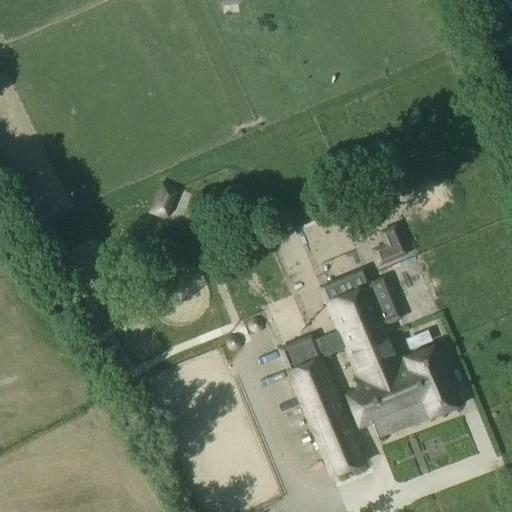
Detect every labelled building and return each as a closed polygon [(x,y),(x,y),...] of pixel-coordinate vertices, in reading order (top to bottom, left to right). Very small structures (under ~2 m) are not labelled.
[(161,181),(151,211),(169,217),(179,187),(161,181)] [(385,233),(388,243),(374,248),(379,265),(407,256),(399,229),(385,233)] [(357,389),(356,390),(343,394),(358,429),(369,425),(370,425),(371,425),(377,440),(411,427),(410,425),(430,417),(430,418),(457,408),(433,345),(401,357),(401,358),(398,360),(370,287),(329,303),(358,378),(353,380),(357,389)] [(247,325),(247,326),(248,328),(248,329),(249,330),(249,332),(250,332),(252,333),(254,334),(255,334),(256,334),(258,333),(260,333),(260,332),(262,330),(262,329),(263,328),(263,326),(263,325),(262,323),(261,322),(260,321),(259,320),(258,319),(256,319),(255,319),(254,319),(252,319),(250,320),(249,321),(248,322),(248,323),(247,325)] [(287,372),(286,373),(331,478),(365,464),(320,358),(318,359),(309,336),(278,349),(287,372)] [(227,343),(226,345),(227,346),(227,347),(228,349),(229,350),(230,350),(231,351),(233,351),(234,351),(236,351),(238,350),(239,349),(239,348),(240,347),(240,346),(240,344),(240,343),(239,341),(239,340),(238,340),(237,339),(236,338),(235,338),(233,338),(231,338),(230,338),(229,339),(228,340),(227,341),(227,342),(227,343)]
